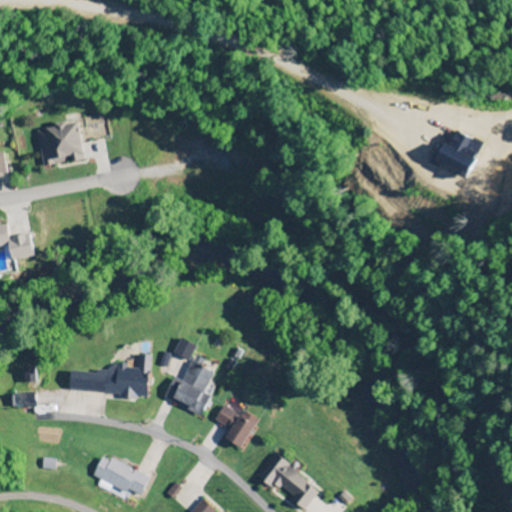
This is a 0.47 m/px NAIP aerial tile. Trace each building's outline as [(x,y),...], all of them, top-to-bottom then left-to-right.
[(81,160),(75,122),(34,129),(40,166),(81,160)] [(147,398),(148,358),(114,356),(113,381),(102,380),(101,396),(147,398)] [(195,412),(213,373),(189,362),(180,382),(170,378),(162,398),(195,412)] [(212,420),(227,430),(220,439),(237,450),(253,426),(222,405),(212,420)] [(256,472),(300,511),(317,493),(273,454),(256,472)] [(137,501),(148,477),(99,455),(89,479),(137,501)]
